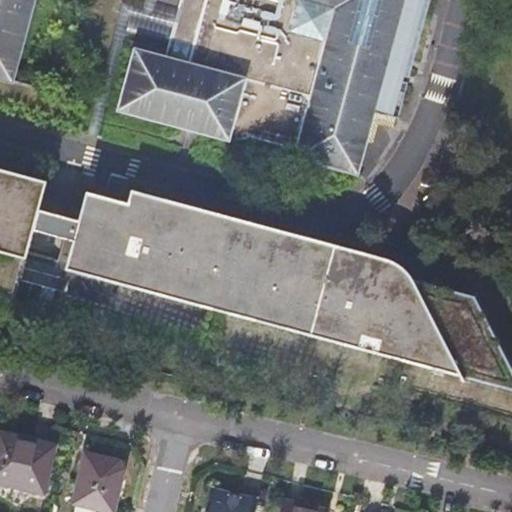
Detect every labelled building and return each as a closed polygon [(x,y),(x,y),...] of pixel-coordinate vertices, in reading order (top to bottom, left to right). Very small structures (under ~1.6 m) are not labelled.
[(0,0),(0,76),(11,79),(32,0),(0,0)] [(179,0),(163,57),(131,48),(115,108),(224,138),(224,136),(227,137),(241,135),(242,132),(285,144),(284,146),(283,153),(356,173),(373,111),(403,0),(179,0)] [(403,0),(373,111),(397,117),(407,82),(401,80),(391,78),(393,73),(402,76),(408,77),(429,0),(403,0)] [(283,153),(284,146),(248,137),(241,164),(277,173),(283,153)] [(0,248),(25,255),(33,226),(73,238),(65,266),(511,389),(511,373),(472,295),(411,279),(407,272),(402,267),(396,262),(388,258),(130,187),(126,200),(86,189),(78,218),(38,207),(46,178),(0,165),(0,248)] [(1,433),(0,435),(0,481),(36,491),(47,444),(1,433)] [(86,453),(73,511),(77,511),(113,511),(124,466),(118,460),(86,453)] [(207,511),(253,511),(257,497),(213,488),(207,511)] [(282,499),(278,511),(326,511),(327,510),(282,499)]
